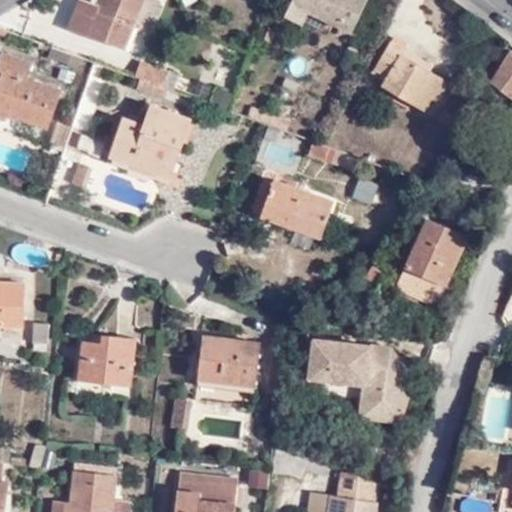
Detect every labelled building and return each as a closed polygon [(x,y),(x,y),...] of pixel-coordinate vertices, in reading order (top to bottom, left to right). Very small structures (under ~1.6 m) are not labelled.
[(87,36),(123,50),(141,0),(100,0),(97,7),(79,0),(67,28),(75,31),(86,9),(95,12),(87,36)] [(296,0),(294,3),(355,34),(373,0),(296,0)] [(87,36),(95,12),(86,9),(75,31),(87,36)] [(419,70),(422,62),(392,46),(378,72),(384,76),(381,81),(388,85),(384,92),(431,118),(448,86),(430,76),(419,70)] [(0,50),(0,69),(0,115),(7,118),(9,114),(48,127),(60,91),(24,79),(31,61),(0,50)] [(511,56),(494,82),(511,95),(511,56)] [(141,60),(135,76),(164,87),(170,71),(141,60)] [(434,69),(422,62),(419,70),(430,76),(434,69)] [(511,102),(511,95),(494,82),(491,88),(511,102)] [(172,177),(192,118),(153,104),(145,125),(124,117),(111,155),(172,177)] [(49,140),(66,147),(74,126),(56,119),(49,140)] [(332,148),(315,142),(314,141),(309,155),(326,162),(332,148)] [(87,187),(93,168),(79,163),(73,182),(87,187)] [(320,238),(334,202),(274,179),(261,216),(320,238)] [(416,259),(433,223),(425,219),(408,256),(416,259)] [(394,287),(435,306),(464,238),(433,223),(416,259),(408,256),(394,287)] [(0,329),(22,331),(26,287),(0,284),(0,329)] [(43,348),(45,326),(33,325),(31,346),(43,348)] [(197,379),(255,388),(262,343),(204,336),(197,379)] [(371,346),(314,339),(309,378),(367,385),(363,415),(398,420),(413,371),(388,368),(390,349),(371,347),(371,346)] [(128,390),(135,345),(101,340),(99,348),(81,345),(77,383),(128,390)] [(269,387),(279,388),(284,354),(273,354),(269,387)] [(189,430),(193,400),(176,397),(171,428),(189,430)] [(71,470),(68,498),(66,511),(122,511),(123,503),(111,500),(113,475),(71,470)] [(370,500),(372,482),(338,476),(335,495),(327,494),(324,511),(373,511),(376,501),(370,500)] [(183,481),(179,511),(238,511),(242,485),(203,481),(203,484),(183,481)] [(66,511),(68,498),(51,496),(49,511),(66,511)] [(462,511),(490,511),(489,499),(462,500),(462,511)]
